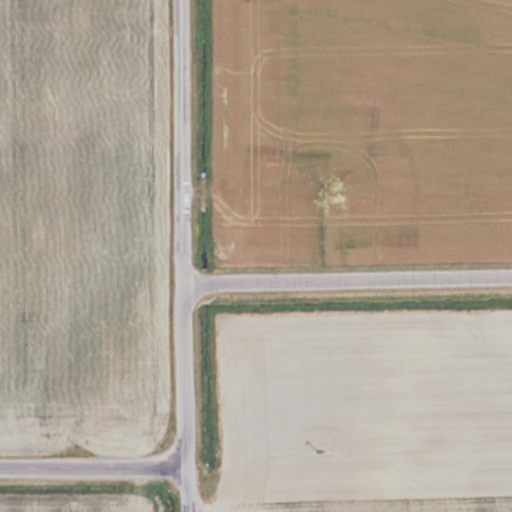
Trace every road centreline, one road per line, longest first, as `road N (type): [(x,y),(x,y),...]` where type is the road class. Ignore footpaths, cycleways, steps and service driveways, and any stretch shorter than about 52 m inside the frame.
road 1 (tertiary): [(185,287),(511,278)]
road 2 (residential): [(185,287),(181,0)]
road 3 (tertiary): [(188,469),(0,470)]
road 4 (tertiary): [(188,469),(185,287)]
